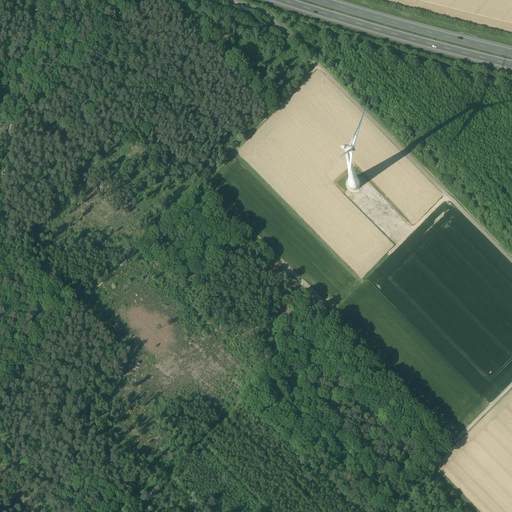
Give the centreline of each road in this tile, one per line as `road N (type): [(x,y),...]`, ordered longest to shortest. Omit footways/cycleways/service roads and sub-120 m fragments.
road 1 (track): [(447,195),(126,511)]
road 2 (track): [(317,64),(44,341)]
road 3 (motorway): [(288,0),(511,64)]
road 4 (track): [(0,192),(41,0)]
road 5 (motorway): [(511,51),(322,0)]
road 6 (track): [(447,195),(317,64)]
road 7 (unclassified): [(511,384),(383,511)]
